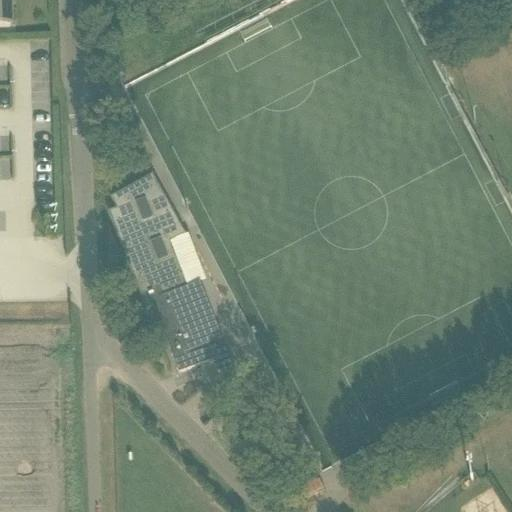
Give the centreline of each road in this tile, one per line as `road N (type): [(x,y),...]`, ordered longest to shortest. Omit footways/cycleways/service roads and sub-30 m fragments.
road 1 (unclassified): [(92,336),(73,0)]
road 2 (unclassified): [(265,511),(92,336)]
road 3 (unclassified): [(98,511),(92,336)]
